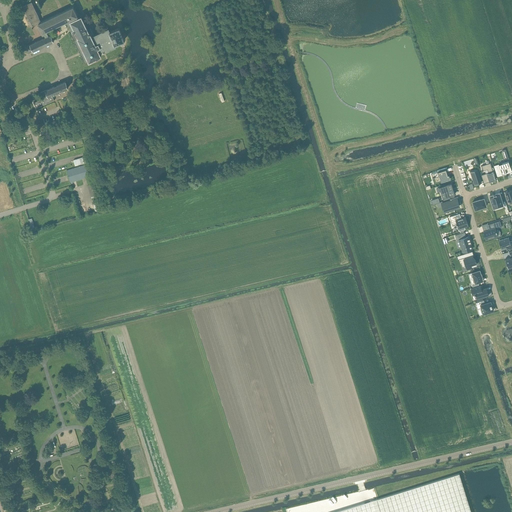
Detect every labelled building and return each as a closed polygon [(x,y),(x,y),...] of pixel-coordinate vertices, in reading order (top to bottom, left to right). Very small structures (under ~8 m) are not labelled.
[(108,29),(100,33),(93,36),(91,33),(90,33),(90,32),(89,33),(81,17),(78,18),(77,16),(73,7),(41,22),(38,17),(39,17),(32,2),(23,6),(30,21),(32,26),(38,23),(43,32),(44,34),(42,35),(43,38),(26,46),(28,53),(34,51),(34,50),(53,42),(51,35),(49,35),(48,32),(47,33),(46,31),(66,21),(72,33),(71,33),(73,37),(80,54),(85,63),(89,61),(90,61),(90,60),(99,55),(100,56),(100,55),(102,54),(100,52),(103,51),(106,49),(107,51),(116,47),(115,44),(124,40),(119,28),(110,32),(108,29)] [(65,89),(67,89),(68,88),(66,81),(40,92),(42,99),(33,103),(36,108),(54,100),(52,95),(61,91),(63,95),(67,93),(65,89)] [(85,156),(73,160),(74,162),(75,165),(87,162),(85,158),(85,156)] [(495,167),(494,167),(497,175),(499,174),(501,173),(503,173),(503,174),(506,173),(506,172),(511,170),(508,161),(508,162),(499,165),(499,166),(495,167)] [(70,182),(84,178),(93,175),(90,163),(67,170),(70,182)] [(488,173),(481,175),(482,179),(488,177),(489,180),(492,179),(492,180),(493,180),(494,180),(496,180),(494,174),(495,174),(493,168),(492,168),(490,163),(490,164),(486,165),(486,164),(481,166),(483,171),(487,169),(488,173)] [(437,172),(431,174),(432,174),(433,177),(432,177),(433,178),(435,177),(436,182),(437,181),(437,182),(441,180),(441,182),(446,180),(450,179),(449,175),(448,175),(445,168),(437,171),(437,172)] [(477,169),(470,172),(474,183),(474,185),(476,184),(481,182),(477,169)] [(442,191),(440,192),(443,200),(454,197),(454,196),(454,195),(455,194),(453,188),(451,183),(441,186),(442,191)] [(499,193),(488,197),(492,210),(503,206),(499,193)] [(450,200),(442,203),(445,212),(454,209),(454,208),(459,206),(458,205),(460,204),(458,197),(458,196),(450,199),(450,200)] [(484,198),(472,202),(475,210),(486,206),(484,198)] [(462,218),(460,213),(450,217),(453,226),(457,225),(459,230),(465,228),(464,226),(468,225),(466,217),(462,218)] [(485,234),(484,234),(486,239),(492,237),(493,238),(497,237),(498,237),(497,236),(496,232),(497,232),(496,230),(496,231),(495,229),(499,228),(502,227),(500,221),(488,224),(488,225),(489,228),(489,229),(489,230),(485,231),(485,234)] [(464,233),(455,235),(456,239),(458,239),(459,240),(461,247),(463,252),(469,250),(472,249),(470,243),(471,243),(470,243),(470,242),(470,241),(469,241),(469,240),(470,240),(469,240),(469,239),(469,238),(469,239),(468,237),(466,237),(465,238),(465,237),(464,233)] [(499,240),(502,248),(506,247),(507,250),(508,250),(510,249),(511,248),(511,241),(510,242),(508,237),(508,238),(499,240)] [(472,251),(462,254),(464,260),(467,269),(466,270),(467,270),(474,268),(473,267),(473,268),(472,266),(477,265),(475,260),(473,253),(472,251)] [(475,283),(472,284),(473,287),(479,285),(478,282),(483,281),(482,278),(482,277),(482,276),(481,276),(481,275),(481,274),(480,274),(479,270),(472,273),(475,283)] [(479,286),(471,289),(472,291),(472,294),(473,295),(475,294),(475,295),(477,299),(489,295),(486,289),(486,288),(483,289),(481,289),(480,286),(479,286)] [(484,300),(476,302),(478,309),(481,308),(483,314),(485,313),(493,310),(494,309),(493,305),(492,306),(491,305),(490,302),(485,303),(484,302),(484,300)] [(364,503),(335,511),(471,511),(462,483),(459,474),(377,499),(364,503)]
